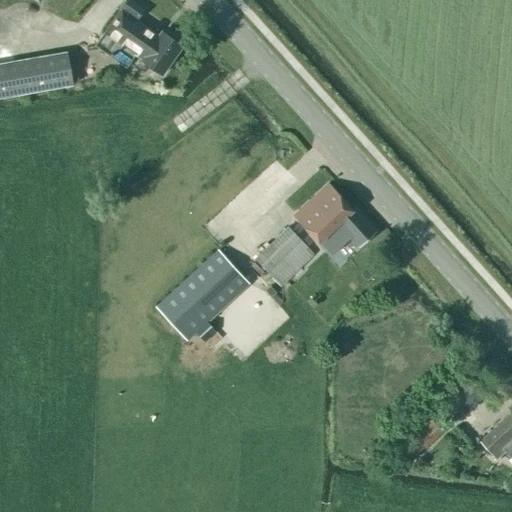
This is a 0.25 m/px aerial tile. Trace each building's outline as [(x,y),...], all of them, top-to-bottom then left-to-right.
[(161,75),(182,46),(162,32),(159,35),(136,20),(143,10),(129,0),(127,0),(95,46),(125,67),(128,63),(143,74),(148,66),(161,75)] [(0,96),(72,84),(67,59),(66,53),(24,61),(24,64),(0,68),(0,96)] [(328,184),(293,215),(318,243),(329,233),(340,245),(349,237),(358,248),(376,232),(355,209),(353,211),(328,184)] [(255,259),(280,285),(313,251),(287,226),(255,259)] [(247,282),(219,251),(157,308),(185,339),(247,282)] [(256,293),(249,299),(254,304),(261,298),(256,293)] [(511,416),(483,443),(497,459),(504,452),(511,459),(511,416)] [(431,420),(413,437),(421,445),(414,451),(418,455),(425,449),(442,432),(431,420)]
